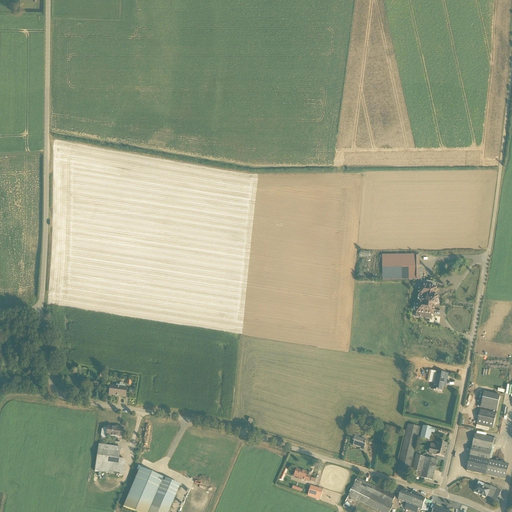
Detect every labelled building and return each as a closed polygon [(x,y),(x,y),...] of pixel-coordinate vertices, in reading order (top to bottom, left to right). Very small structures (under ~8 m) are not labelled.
[(382,255),(383,281),(416,281),(415,288),(420,289),(418,305),(415,304),(414,311),(417,312),(416,318),(433,320),(435,305),(438,306),(439,299),(436,299),(437,283),(420,281),(419,268),(420,268),(420,257),(419,257),(419,255),(382,255)] [(436,379),(434,391),(442,392),(443,384),(447,385),(447,381),(436,379)] [(125,398),(125,397),(127,389),(110,387),(109,396),(125,398)] [(497,412),(500,397),(484,393),(481,408),(497,412)] [(496,413),(481,410),(477,425),(493,429),(496,413)] [(410,470),(420,428),(408,425),(403,449),(397,472),(409,475),(410,470)] [(107,436),(122,438),(123,428),(119,427),(119,429),(108,428),(108,429),(104,428),(102,430),(101,436),(103,438),(106,439),(107,436)] [(423,427),(420,439),(430,441),(432,433),(435,434),(436,430),(423,427)] [(366,441),(362,440),(358,438),(359,436),(356,434),(353,442),(354,442),(353,446),(361,449),(361,447),(365,449),(366,445),(365,445),(366,441)] [(494,439),(480,436),(475,434),(467,471),(506,480),(509,465),(489,461),(494,439)] [(445,458),(447,449),(448,444),(439,443),(438,446),(432,445),(429,454),(436,455),(436,456),(445,458)] [(121,448),(114,447),(99,445),(95,471),(124,476),(126,460),(119,459),(121,448)] [(437,460),(416,455),(412,475),(432,480),(437,460)] [(133,511),(165,511),(177,485),(140,469),(123,508),(133,511)] [(294,477),(302,479),(301,480),(308,482),(310,477),(305,475),(306,473),(296,469),(294,477)] [(393,502),(395,497),(375,487),(357,478),(348,496),(380,511),(390,511),(394,505),(392,504),(393,502)] [(483,488),(477,485),(476,487),(475,486),(474,487),(473,489),(474,490),(475,490),(474,492),(487,498),(487,496),(493,499),(497,490),(491,487),(489,487),(486,485),(484,486),(483,488)] [(308,494),(320,498),(322,490),(311,486),(308,494)] [(402,491),(400,495),(398,500),(407,504),(405,509),(412,511),(417,511),(419,509),(422,510),(426,500),(415,496),(402,491)]
